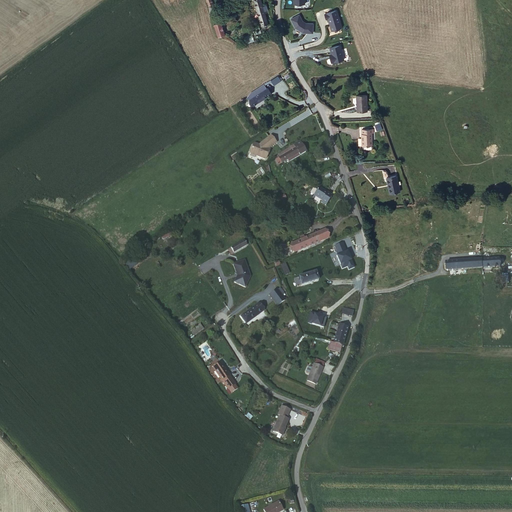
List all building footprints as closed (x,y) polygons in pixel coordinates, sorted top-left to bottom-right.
[(208,0),(207,0),(211,10),(216,7),(213,0),(208,0)] [(253,0),(256,12),(263,11),(262,5),(264,4),(262,0),(253,0)] [(342,27),(337,10),(327,13),(327,14),(325,14),(326,19),(328,19),(329,23),(330,23),(331,26),(330,26),(332,31),(341,28),(342,27)] [(299,14),(291,18),(295,27),(303,32),(313,33),(313,24),(306,23),(302,20),(299,14)] [(216,32),(223,30),(219,17),(212,19),(216,32)] [(345,60),(342,45),(332,48),(333,54),(331,54),(333,62),(345,60)] [(278,76),(270,80),(273,85),(281,80),(278,76)] [(251,100),(250,101),(253,106),(271,93),(267,88),(266,89),(263,85),(252,93),(254,96),(250,98),(251,100)] [(361,110),(362,93),(352,92),(350,109),(361,110)] [(369,128),(358,127),(357,135),(356,135),(356,144),(365,145),(367,132),(369,133),(369,128)] [(271,135),(258,144),(255,143),(253,144),(249,154),(266,160),(271,148),(276,144),(276,142),(271,135)] [(292,145),(294,144),(290,138),(274,150),(276,153),(272,155),(275,160),(293,147),(292,145)] [(396,195),(395,178),(385,179),(386,195),(396,195)] [(326,205),(332,195),(320,188),(315,196),(322,201),(321,202),(326,205)] [(313,229),(316,237),(325,233),(321,225),(313,229)] [(292,249),(313,239),(316,237),(313,229),(301,235),(298,236),(288,241),(292,249)] [(241,237),(228,244),(231,250),(244,243),(241,237)] [(442,257),(442,266),(497,263),(496,254),(442,257)] [(124,264),(130,270),(138,263),(132,257),(124,264)] [(282,258),(279,260),(283,270),(287,269),(282,258)] [(244,285),(249,274),(242,259),(231,263),(235,272),(235,271),(237,274),(236,275),(233,281),(244,285)] [(319,276),(316,268),(299,273),(299,274),(294,275),(296,282),(301,281),(302,282),(319,276)] [(275,305),(283,299),(275,288),(268,294),(275,305)] [(255,301),(238,313),(243,320),(260,308),(255,301)] [(200,324),(190,331),(194,336),(203,329),(200,324)] [(334,343),(341,345),(347,327),(340,325),(334,343)] [(339,353),(340,349),(333,347),(334,343),(331,342),(329,350),(339,353)] [(317,360),(315,364),(323,368),(325,364),(317,360)] [(221,363),(213,368),(228,390),(236,384),(221,363)] [(315,364),(313,367),(310,374),(307,380),(315,384),(323,368),(315,364)] [(281,406),(278,413),(280,414),(280,416),(272,432),(282,437),(290,420),(288,419),(288,417),(291,410),(281,406)] [(278,502),(266,509),(267,511),(278,511),(282,510),(278,502)]
